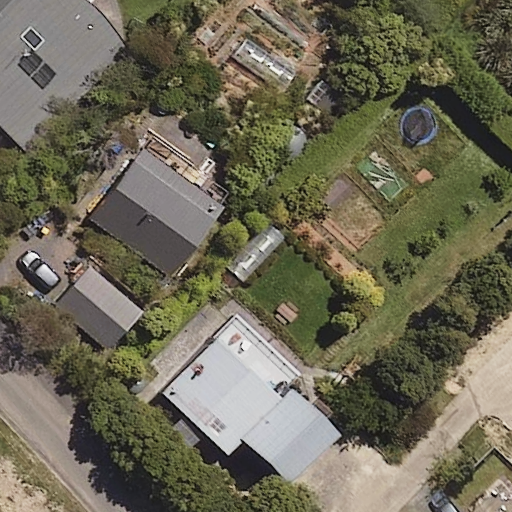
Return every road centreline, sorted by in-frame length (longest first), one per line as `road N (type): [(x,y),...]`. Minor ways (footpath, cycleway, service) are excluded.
road 1 (residential): [(371,511),(511,365)]
road 2 (residential): [(122,511),(0,379)]
